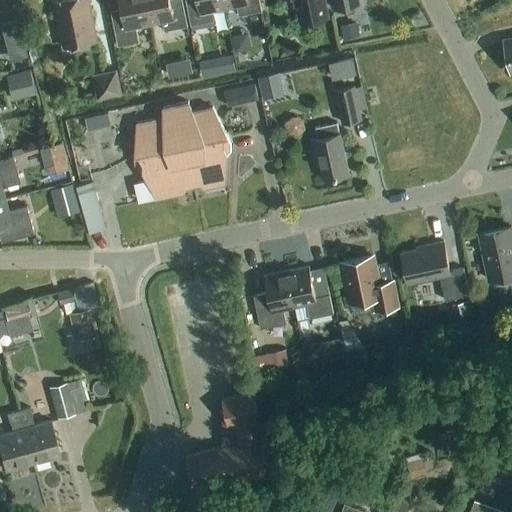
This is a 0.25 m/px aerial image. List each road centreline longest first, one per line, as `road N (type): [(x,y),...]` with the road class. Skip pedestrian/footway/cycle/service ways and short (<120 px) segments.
road 1 (residential): [(123,262),(469,184)]
road 2 (residential): [(135,511),(157,407),(123,262)]
road 3 (residential): [(469,184),(493,117),(429,0)]
road 4 (residential): [(123,262),(0,257)]
